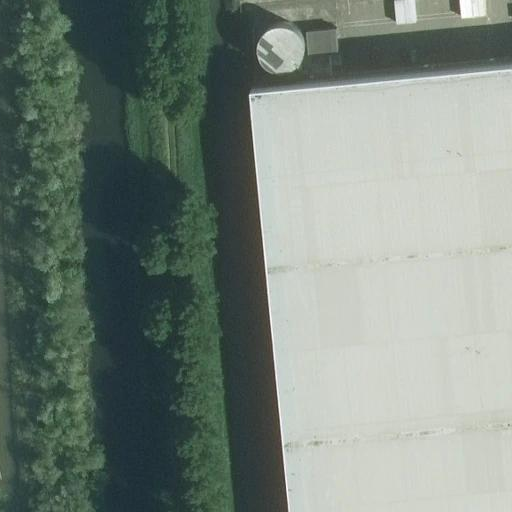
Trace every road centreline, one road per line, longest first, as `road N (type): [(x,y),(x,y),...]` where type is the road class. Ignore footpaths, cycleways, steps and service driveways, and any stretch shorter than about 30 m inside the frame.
road 1 (track): [(164,0),(193,511)]
road 2 (unknown): [(493,0),(494,25),(474,38),(365,42)]
